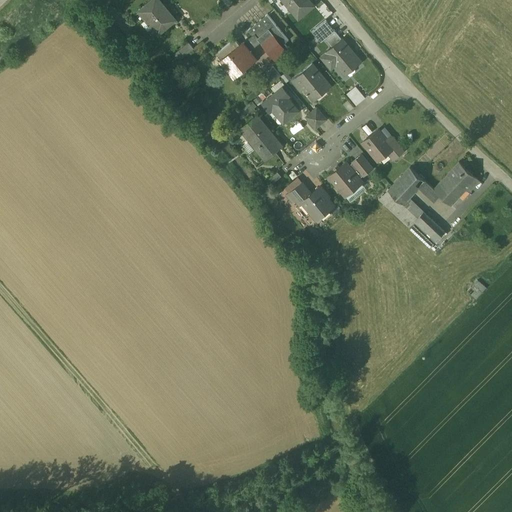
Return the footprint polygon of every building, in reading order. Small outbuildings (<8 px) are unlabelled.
[(175,19),(159,0),(151,0),(139,10),(159,33),(175,19)] [(314,5),(309,0),(283,0),(298,18),(314,5)] [(325,16),(331,9),(322,0),(319,0),(314,5),(325,16)] [(278,26),(267,14),(248,29),(254,37),(256,39),(269,28),(271,31),(278,26)] [(330,24),(321,32),(326,38),(335,31),(330,24)] [(278,26),(271,31),(261,41),(275,58),(288,47),(284,43),(289,40),(278,26)] [(241,46),(235,38),(219,51),(238,74),(254,62),(248,54),(252,52),(250,50),(261,41),(271,31),(269,28),(256,39),(254,37),(250,40),(249,39),(245,43),(244,42),(241,44),(242,45),(241,46)] [(335,31),(326,38),(332,46),(342,38),(335,31)] [(311,38),(305,43),(311,49),(317,44),(311,38)] [(361,61),(342,38),(332,46),(327,50),(328,51),(322,56),(329,65),(335,60),(346,74),(346,73),(345,71),(352,65),(354,67),(361,61)] [(189,42),(179,50),(184,56),(194,48),(189,42)] [(331,86),(312,63),(292,79),(302,91),(305,88),(308,92),(307,93),(308,94),(309,93),(314,100),(331,86)] [(273,66),(264,74),(271,83),(281,75),(273,66)] [(346,92),(356,104),(365,97),(355,85),(346,92)] [(290,95),(283,87),(263,103),(270,112),(274,108),(278,112),(285,121),(283,122),(284,122),(298,110),(287,97),(290,95)] [(274,108),(270,112),(273,116),(278,112),(274,108)] [(326,119),(317,108),(312,112),(321,123),(326,119)] [(321,123),(312,112),(307,116),(316,127),(321,123)] [(270,130),(257,115),(243,126),(258,145),(256,147),(265,159),(280,147),(268,132),(270,130)] [(387,139),(378,129),(363,142),(378,160),(393,148),(394,147),(387,139)] [(403,147),(392,135),(387,139),(394,147),(393,148),(397,152),(403,147)] [(349,165),(346,161),(329,176),(345,196),(363,181),(360,178),(349,165)] [(434,188),(440,194),(451,205),(466,189),(469,192),(480,180),(459,161),(434,188)] [(359,170),(353,162),(349,165),(360,178),(363,175),(359,170)] [(369,162),(359,170),(363,175),(364,175),(373,168),(369,162)] [(410,166),(388,190),(403,203),(409,197),(419,187),(434,201),(440,194),(434,188),(425,179),(424,180),(410,166)] [(303,182),(289,193),(299,205),(303,202),(302,201),(312,193),(303,182)] [(312,193),(302,201),(303,202),(299,205),(296,207),(310,224),(334,205),(319,187),(312,193)] [(403,203),(388,190),(380,198),(395,212),(403,203)] [(440,226),(409,197),(403,203),(395,212),(410,226),(414,222),(430,237),(440,226)] [(440,243),(431,254),(437,259),(446,249),(440,243)] [(410,254),(396,268),(404,277),(418,262),(410,254)] [(482,292),(473,284),(467,291),(476,299),(482,292)]
